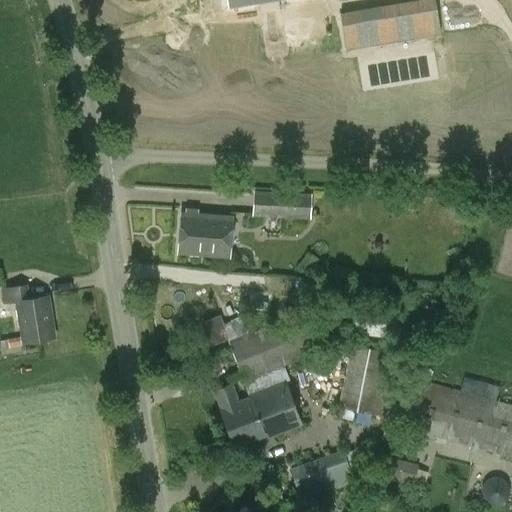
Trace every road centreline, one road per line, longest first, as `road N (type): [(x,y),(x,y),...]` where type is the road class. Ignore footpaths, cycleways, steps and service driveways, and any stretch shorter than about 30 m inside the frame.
road 1 (unclassified): [(95,156),(388,165),(511,184)]
road 2 (tertiary): [(152,511),(95,156)]
road 3 (tertiary): [(95,156),(59,0)]
